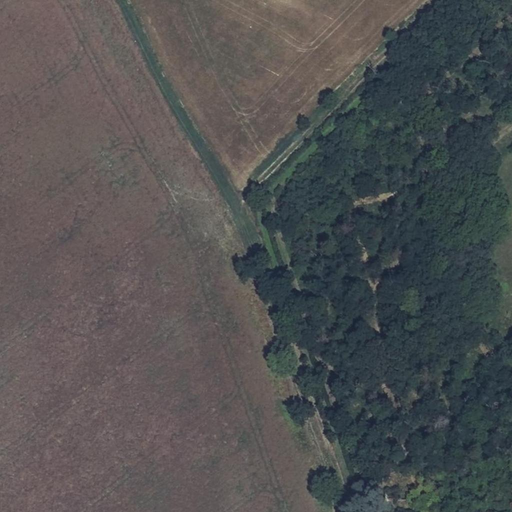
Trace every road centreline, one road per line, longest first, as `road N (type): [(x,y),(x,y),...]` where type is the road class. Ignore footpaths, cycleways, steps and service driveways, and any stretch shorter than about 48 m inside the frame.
road 1 (track): [(342,511),(242,210),(120,0)]
road 2 (track): [(237,201),(428,0)]
